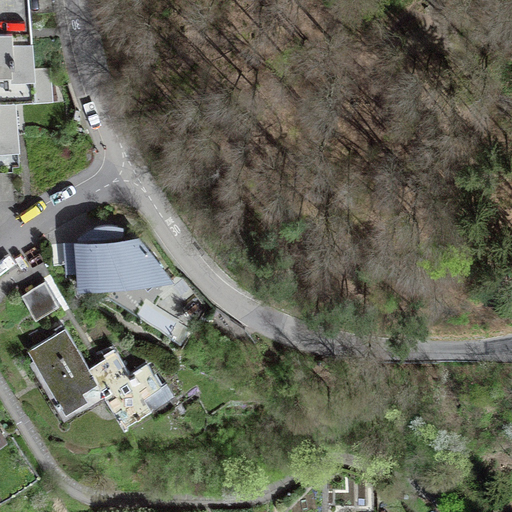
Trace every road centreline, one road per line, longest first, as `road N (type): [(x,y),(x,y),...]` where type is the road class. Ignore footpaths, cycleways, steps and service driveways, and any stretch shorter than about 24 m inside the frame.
road 1 (tertiary): [(511,341),(457,353),(324,340),(268,322),(212,286),(129,172)]
road 2 (tertiary): [(129,172),(94,76),(78,0)]
road 3 (residential): [(0,260),(50,213),(129,172)]
